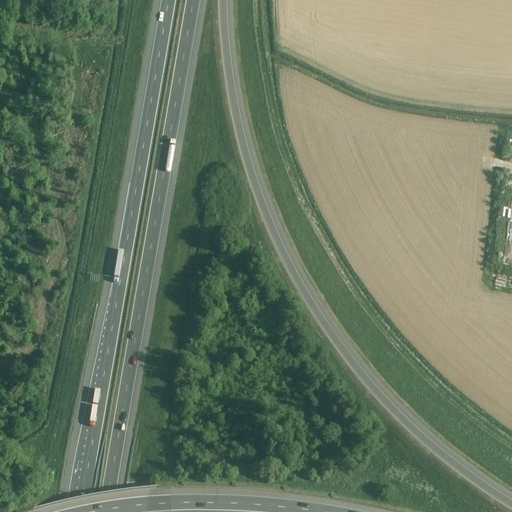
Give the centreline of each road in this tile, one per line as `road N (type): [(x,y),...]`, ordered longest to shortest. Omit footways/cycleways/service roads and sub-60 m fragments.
road 1 (motorway): [(511,504),(400,417),(295,277),(245,157),(221,0)]
road 2 (motorway): [(106,511),(194,0)]
road 3 (motorway): [(166,0),(80,511)]
road 4 (motorway): [(319,511),(205,502),(86,511)]
